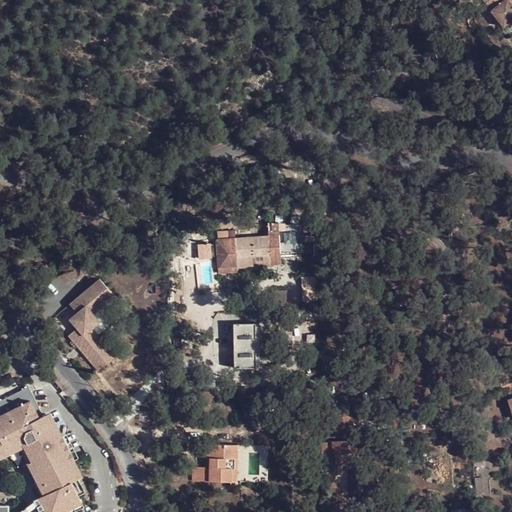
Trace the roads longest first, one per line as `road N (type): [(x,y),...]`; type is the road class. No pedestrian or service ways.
road 1 (unclassified): [(115,206),(180,169),(299,129),(397,156),(472,159)]
road 2 (residential): [(319,0),(349,69),(378,99),(466,137),(472,159)]
road 3 (residential): [(23,328),(127,455),(138,511)]
road 4 (unclassified): [(0,241),(115,206)]
